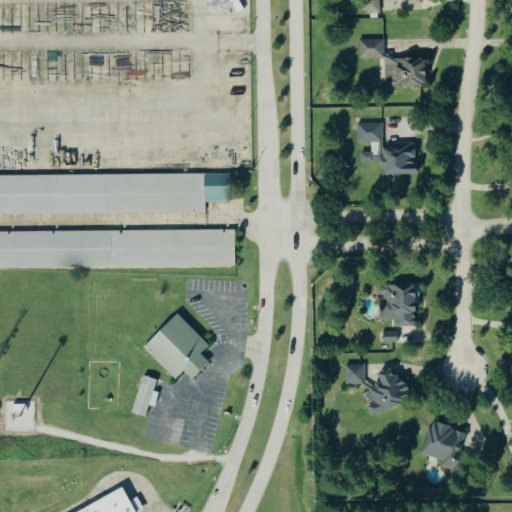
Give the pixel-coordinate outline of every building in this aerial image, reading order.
[(237,12),(230,0),(237,0),(242,9),(237,12)] [(366,0),(367,12),(381,12),(380,0),(366,0)] [(386,38),(360,39),(360,58),(386,58),(386,38)] [(387,86),(427,85),(426,56),(386,57),(387,86)] [(418,174),(418,143),(382,143),(382,123),(358,123),(358,142),(372,142),(372,151),(362,151),(362,162),(379,162),(379,166),(385,166),(385,174),(418,174)] [(0,176),(203,174),(204,212),(0,214),(0,176)] [(0,231),(233,229),(233,262),(0,264),(0,231)] [(398,326),(417,326),(417,283),(378,284),(379,295),(381,295),(381,320),(398,320),(398,326)] [(143,348),(177,314),(209,345),(176,380),(143,348)] [(398,331),(384,331),(384,343),(398,342),(398,331)] [(372,415),(407,401),(407,381),(401,381),(398,374),(394,374),(392,368),(381,372),(381,385),(365,384),(366,364),(347,364),(346,383),(365,384),(368,391),(363,393),(372,415)] [(146,417),(132,413),(143,376),(157,380),(146,417)] [(423,454),(444,460),(442,467),(457,471),(468,431),(431,421),(423,454)] [(77,511),(146,511),(139,496),(130,501),(125,489),(77,511)]
